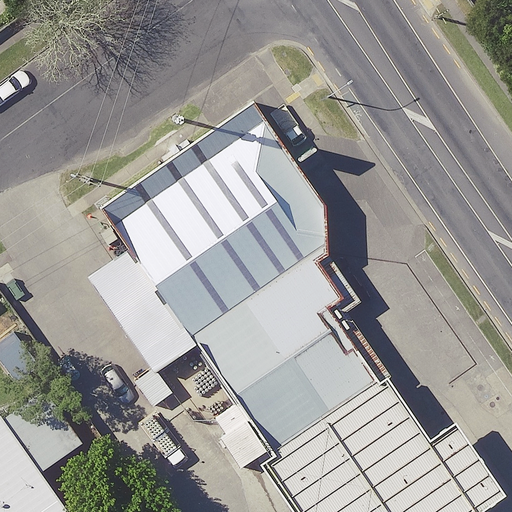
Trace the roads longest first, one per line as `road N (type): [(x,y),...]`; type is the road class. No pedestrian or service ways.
road 1 (secondary): [(325,0),(511,265)]
road 2 (residential): [(188,0),(0,139)]
